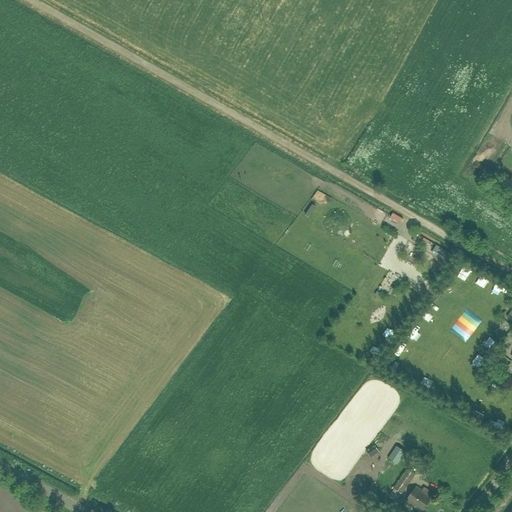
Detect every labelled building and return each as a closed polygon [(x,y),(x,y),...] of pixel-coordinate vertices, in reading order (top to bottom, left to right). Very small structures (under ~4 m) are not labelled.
[(458,99),(488,116),(502,93),(497,90),(501,84),(488,77),(485,81),(478,76),(467,94),(462,91),(458,99)] [(402,235),(409,219),(394,212),(386,228),(402,235)] [(366,235),(372,232),(368,227),(363,230),(366,235)] [(418,234),(415,241),(423,245),(427,238),(418,234)] [(449,263),(454,254),(438,245),(433,254),(449,263)] [(392,272),(381,289),(388,293),(394,283),(404,288),(408,282),(392,272)] [(511,370),(510,366),(503,370),(506,375),(511,371),(511,370)] [(367,448),(371,453),(380,448),(376,442),(367,448)] [(406,452),(397,446),(388,459),(397,465),(406,452)] [(375,458),(382,452),(379,448),(372,455),(375,458)] [(416,474),(408,469),(394,489),(402,494),(416,474)] [(437,495),(441,489),(434,485),(430,491),(437,495)] [(421,491),(416,487),(405,501),(420,511),(421,511),(434,495),(423,488),(421,491)]
